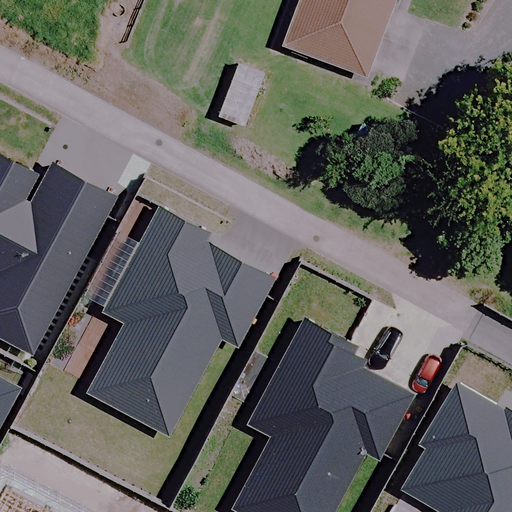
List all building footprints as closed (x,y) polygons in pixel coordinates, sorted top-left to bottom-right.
[(292,0),(275,48),(361,79),(389,0),(292,0)] [(256,82),(229,72),(212,118),(238,128),(256,82)] [(0,339),(30,356),(113,199),(50,165),(41,182),(0,160),(0,339)] [(207,234),(157,208),(101,313),(125,325),(88,394),(166,434),(218,336),(234,345),(268,281),(201,245),(207,234)] [(353,348),(303,321),(248,425),(271,438),(231,511),(331,511),(364,452),(377,458),(409,397),(345,363),(353,348)] [(0,419),(15,391),(0,383),(0,419)] [(511,511),(511,414),(503,410),(502,412),(455,384),(417,446),(424,450),(400,490),(436,511),(511,511)]
